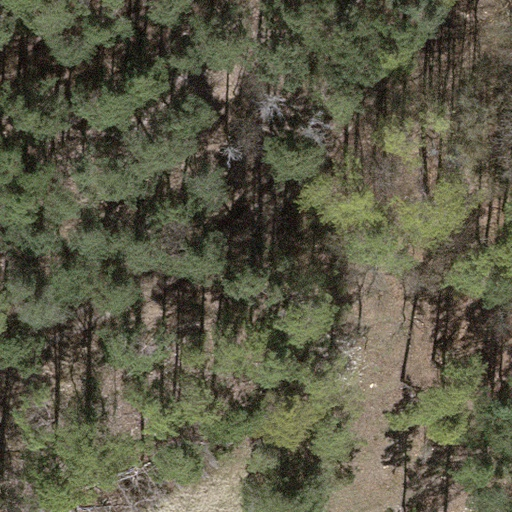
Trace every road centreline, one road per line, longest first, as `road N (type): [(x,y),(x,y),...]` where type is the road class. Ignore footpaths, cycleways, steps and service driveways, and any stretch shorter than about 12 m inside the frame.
road 1 (track): [(448,0),(383,100),(231,246),(0,356)]
road 2 (track): [(0,70),(187,0)]
